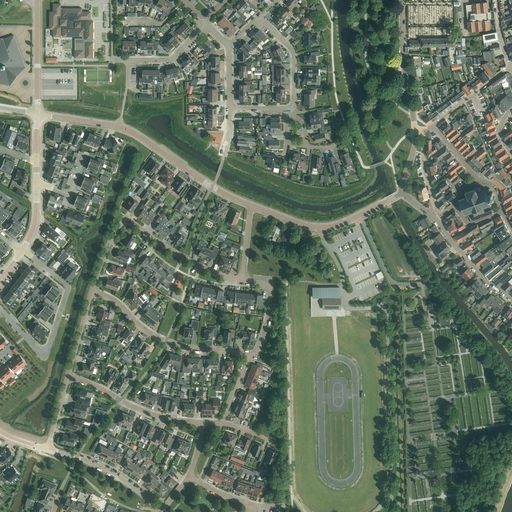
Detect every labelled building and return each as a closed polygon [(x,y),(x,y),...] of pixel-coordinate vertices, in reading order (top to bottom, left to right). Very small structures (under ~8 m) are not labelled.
[(154,0),(152,8),(159,12),(165,0),(164,0),(158,0),(157,2),(154,0)] [(167,9),(170,3),(165,0),(159,12),(160,10),(163,11),(162,13),(167,16),(170,10),(167,9)] [(252,3),(251,4),(249,2),(247,3),(244,0),(240,0),(238,2),(245,9),(249,5),(254,10),(257,8),(252,3)] [(288,0),(289,0),(286,3),(292,9),(296,4),(295,3),(298,0),(288,0)] [(246,10),(245,9),(238,2),(234,6),(235,6),(240,11),(239,12),(241,14),(240,15),(244,20),(247,18),(243,14),(246,10)] [(488,12),(488,9),(487,2),(473,3),(473,4),(466,5),(468,31),(490,29),(489,19),(494,19),(494,11),(488,12)] [(82,36),(82,38),(75,38),(75,42),(75,52),(75,57),(93,57),(93,52),(93,39),(93,21),(88,21),(88,19),(90,19),(90,12),(86,12),(82,12),(82,8),(67,8),(65,8),(60,8),(60,4),(59,4),(58,4),(53,4),(53,12),(49,12),(49,16),(49,29),(53,29),(53,37),(60,37),(60,35),(62,35),(62,36),(75,36),(82,36)] [(452,5),(430,7),(431,9),(424,11),(427,11),(427,13),(426,13),(428,15),(425,15),(423,9),(425,6),(418,7),(418,10),(416,10),(416,13),(418,10),(418,13),(414,15),(414,20),(410,17),(411,25),(418,24),(416,23),(416,21),(418,21),(419,25),(438,24),(440,20),(439,19),(438,12),(446,12),(446,8),(452,5)] [(284,18),(287,15),(289,17),(293,13),(287,7),(285,9),(282,6),(277,11),(278,12),(284,18)] [(229,17),(235,11),(233,10),(231,12),(228,9),(224,13),(229,17)] [(179,12),(175,16),(180,21),(184,18),(179,12)] [(284,18),(278,12),(274,17),(277,20),(275,22),(281,28),(285,24),(282,22),(285,19),(284,18)] [(222,26),(228,20),(225,18),(227,16),(223,13),(217,18),(219,20),(217,22),(222,26)] [(236,13),(230,18),(233,22),(239,16),(236,13)] [(511,14),(506,17),(502,19),(501,19),(501,22),(502,25),(506,23),(505,21),(508,20),(509,19),(511,17),(511,14)] [(300,23),(304,27),(311,19),(307,16),(300,23)] [(189,26),(191,24),(186,19),(182,22),(183,24),(181,26),(187,32),(191,28),(189,26)] [(226,30),(232,24),(233,23),(232,21),(230,23),(228,20),(222,26),(226,30)] [(232,24),(226,30),(230,35),(233,32),(235,34),(240,29),(236,25),(234,27),(232,24)] [(187,32),(181,26),(178,29),(174,25),(171,29),(171,30),(179,37),(181,35),(183,37),(187,32)] [(140,49),(146,49),(146,41),(143,41),(143,39),(142,39),(142,27),(137,27),(138,39),(137,39),(137,45),(140,45),(140,49)] [(409,28),(409,37),(418,37),(419,28),(409,28)] [(255,33),(260,39),(261,40),(262,41),(264,42),(268,38),(264,33),(263,34),(259,29),(255,33)] [(168,39),(174,45),(178,41),(177,39),(179,37),(171,30),(168,33),(171,36),(168,39)] [(304,44),(312,44),(312,42),(316,42),(316,35),(312,35),(312,33),(306,33),(306,31),(298,31),(292,37),(295,39),(298,36),(304,36),(304,44)] [(484,43),(491,42),(498,40),(496,32),(483,34),(484,43)] [(251,42),(256,47),(262,41),(261,40),(260,39),(255,33),(254,33),(250,37),(254,40),(251,42)] [(0,83),(10,85),(11,76),(16,70),(25,67),(13,35),(2,39),(0,38),(0,83)] [(152,45),(155,45),(155,41),(155,36),(152,36),(152,38),(146,38),(146,41),(146,49),(152,49),(152,45)] [(135,45),(137,45),(137,39),(135,39),(135,37),(129,37),(129,41),(129,49),(135,49),(135,45)] [(166,37),(159,43),(166,49),(168,47),(170,49),(174,45),(168,39),(166,37)] [(431,46),(431,38),(418,38),(418,40),(409,40),(409,47),(421,47),(430,46),(431,46)] [(439,38),(431,38),(431,46),(438,46),(438,51),(436,51),(436,55),(439,55),(439,51),(439,46),(439,38)] [(447,38),(439,38),(439,46),(443,46),(443,47),(446,47),(446,46),(447,46),(447,38)] [(456,46),(458,45),(462,45),(462,38),(447,38),(447,46),(456,46)] [(129,49),(129,41),(125,41),(125,39),(120,39),(120,45),(122,45),(122,49),(129,49)] [(204,50),(205,49),(211,42),(208,39),(204,43),(203,41),(198,46),(200,49),(202,48),(204,50)] [(252,51),(256,47),(251,42),(249,45),(246,41),(242,45),(248,52),(250,49),(252,51)] [(205,49),(207,51),(205,53),(208,55),(215,52),(216,52),(214,49),(214,48),(215,46),(211,42),(205,49)] [(249,52),(248,52),(242,45),(238,49),(242,53),(240,55),(240,57),(240,61),(246,61),(246,57),(246,58),(250,54),(249,52)] [(457,64),(461,63),(460,58),(466,58),(466,57),(465,45),(462,45),(458,45),(458,51),(457,51),(457,55),(456,55),(457,64)] [(272,58),(275,56),(282,52),(280,47),(275,50),(273,46),(267,50),(272,58)] [(485,63),(489,62),(490,61),(495,59),(494,50),(491,50),(489,50),(483,52),(485,63)] [(315,56),(320,55),(319,51),(311,53),(311,56),(304,56),(304,64),(315,64),(315,56)] [(215,52),(208,55),(208,58),(211,58),(211,61),(219,61),(219,56),(217,56),(217,55),(216,52),(215,52)] [(285,56),(282,52),(275,56),(276,58),(273,60),(273,63),(281,63),(280,59),(285,56)] [(192,59),(188,56),(185,59),(191,66),(193,63),(195,66),(199,62),(194,57),(192,59)] [(191,66),(185,59),(181,63),(185,67),(183,69),(187,74),(191,70),(189,68),(191,66)] [(208,70),(214,70),(214,67),(219,67),(219,61),(211,61),(208,61),(208,70)] [(239,65),(239,71),(247,71),(251,71),(251,68),(251,62),(244,62),(244,65),(239,65)] [(489,62),(485,63),(482,64),(492,77),(497,73),(489,62)] [(451,65),(452,70),(453,73),(455,73),(454,70),(462,68),(461,63),(451,65)] [(272,75),(285,75),(285,68),(281,68),(281,65),(271,65),(271,71),(276,71),(276,75),(272,75)] [(177,67),(171,68),(173,77),(174,81),(178,80),(178,79),(183,78),(181,72),(179,73),(177,67)] [(154,70),(153,82),(153,85),(160,85),(160,86),(159,86),(159,91),(162,91),(162,83),(163,83),(163,72),(159,72),(159,70),(159,68),(154,68),(154,70)] [(170,78),(173,77),(171,68),(165,70),(166,72),(163,72),(166,82),(171,81),(170,78)] [(316,82),(316,75),(320,75),(320,69),(306,69),(306,74),(304,74),(304,82),(316,82)] [(148,79),(148,70),(142,70),(142,76),(139,76),(139,82),(144,82),(144,79),(148,79)] [(214,70),(208,70),(208,75),(211,75),(211,78),(219,78),(219,72),(214,72),(214,70)] [(239,71),(239,76),(244,76),(244,80),(251,80),(251,74),(251,71),(247,71),(239,71)] [(480,78),(483,83),(490,78),(484,71),(481,74),(479,71),(476,73),(477,74),(480,78)] [(480,78),(477,74),(474,76),(472,73),(469,74),(470,75),(479,87),(483,83),(480,78)] [(511,91),(511,90),(510,87),(509,84),(507,78),(506,75),(505,74),(500,78),(503,85),(504,87),(506,90),(505,90),(506,92),(508,95),(507,95),(504,97),(501,100),(508,108),(511,104),(511,91)] [(279,81),(285,81),(285,75),(272,75),(272,85),(279,85),(279,81)] [(474,90),(479,87),(470,75),(468,77),(470,80),(468,81),(469,82),(471,85),(470,85),(474,90)] [(219,78),(211,78),(211,80),(208,80),(208,86),(210,86),(214,86),(214,83),(219,83),(219,78)] [(494,94),(498,91),(497,90),(503,85),(500,78),(488,87),(491,94),(493,93),(494,94)] [(239,89),(254,89),(254,84),(251,84),(251,81),(244,81),(244,84),(239,84),(239,89)] [(474,90),(470,85),(471,85),(469,82),(462,87),(467,95),(474,90)] [(458,88),(460,86),(458,83),(456,84),(457,86),(455,87),(456,89),(455,89),(457,91),(463,99),(467,96),(463,90),(461,92),(458,88)] [(208,95),(216,95),(216,89),(210,89),(210,86),(208,86),(203,86),(203,91),(205,91),(205,95),(206,95),(208,95)] [(276,95),(285,95),(285,88),(279,88),(279,86),(272,86),(272,92),(276,92),(276,95)] [(313,94),(315,94),(315,89),(307,89),(307,93),(305,93),(305,102),(304,102),(304,107),(313,107),(313,94)] [(453,94),(459,102),(463,99),(457,91),(455,93),(453,91),(451,92),(452,92),(453,94)] [(450,94),(451,96),(453,98),(451,100),(455,105),(459,102),(453,94),(452,92),(450,94)] [(216,95),(208,95),(208,98),(203,98),(203,104),(210,104),(210,101),(216,101),(216,95)] [(247,95),(239,95),(239,101),(244,101),(244,104),(251,104),(251,98),(247,98),(247,95)] [(285,95),(276,95),(276,99),(272,99),(272,103),(278,103),(278,101),(285,101),(285,95)] [(499,109),(499,108),(498,107),(497,105),(497,104),(492,95),(491,95),(492,99),(491,100),(495,106),(491,108),(496,118),(504,114),(500,109),(499,109)] [(445,112),(450,109),(446,103),(444,101),(442,102),(441,100),(440,98),(437,98),(438,102),(440,104),(445,112)] [(446,103),(450,109),(454,105),(450,100),(448,101),(445,98),(443,100),(444,101),(446,103)] [(499,108),(499,109),(500,108),(504,112),(508,108),(501,100),(500,100),(501,101),(497,104),(497,105),(498,107),(499,108)] [(442,115),(445,112),(440,104),(438,102),(436,103),(439,107),(437,108),(442,115)] [(204,114),(208,114),(216,114),(216,108),(211,108),(211,105),(204,105),(204,114)] [(425,112),(425,111),(424,110),(421,105),(417,109),(420,113),(421,112),(423,115),(424,114),(425,114),(427,117),(424,119),(428,124),(433,121),(425,112)] [(433,107),(430,109),(433,113),(437,118),(441,115),(437,110),(435,111),(433,109),(434,109),(433,107)] [(433,113),(430,109),(428,111),(427,109),(425,111),(425,112),(433,121),(437,118),(433,113)] [(309,115),(310,121),(319,120),(323,119),(322,115),(322,111),(315,112),(316,114),(309,115)] [(469,115),(469,114),(464,117),(464,118),(466,121),(468,125),(469,126),(474,123),(473,122),(471,119),(469,115)] [(270,124),(279,124),(279,118),(273,118),(269,115),(265,115),(265,118),(267,119),(270,120),(270,124)] [(466,121),(464,118),(464,117),(461,118),(457,120),(460,125),(464,123),(466,126),(468,125),(466,121)] [(245,132),(245,129),(249,129),(252,129),(252,118),(246,118),(246,122),(239,122),(239,129),(240,129),(240,132),(245,132)] [(319,120),(310,121),(311,128),(315,127),(318,127),(318,128),(324,127),(324,126),(324,123),(323,119),(319,120)] [(444,133),(451,127),(445,119),(439,124),(439,127),(444,133)] [(211,126),(216,126),(216,120),(208,120),(208,123),(204,123),(204,129),(211,129),(211,126)] [(444,133),(448,137),(452,133),(457,129),(461,126),(457,121),(452,124),(453,125),(451,127),(444,133)] [(488,123),(488,122),(487,122),(483,124),(483,125),(485,125),(488,130),(496,126),(493,121),(488,123)] [(279,124),(270,124),(270,128),(263,128),(263,132),(258,132),(258,135),(264,135),(269,135),(269,132),(273,132),(273,131),(279,131),(279,124)] [(18,134),(22,136),(23,133),(25,134),(28,128),(21,125),(18,134)] [(56,127),(51,126),(51,129),(50,129),(50,130),(51,130),(50,132),(49,138),(56,139),(56,141),(60,142),(61,134),(59,134),(60,127),(56,127),(56,126),(56,127)] [(495,133),(498,132),(496,126),(488,130),(481,133),(482,136),(489,133),(490,134),(491,135),(491,136),(496,134),(495,133)] [(452,133),(456,138),(462,132),(467,129),(466,127),(462,130),(461,129),(460,130),(459,132),(457,129),(452,133)] [(506,141),(509,139),(508,138),(511,135),(511,129),(511,128),(507,131),(507,132),(502,136),(506,141)] [(14,140),(17,132),(7,129),(6,133),(7,133),(5,136),(2,142),(2,143),(5,144),(8,145),(11,146),(12,143),(14,140)] [(324,133),(328,133),(327,129),(319,131),(320,134),(314,135),(315,142),(325,140),(324,133)] [(68,141),(71,142),(75,133),(70,131),(67,137),(64,136),(62,142),(67,144),(68,141)] [(75,133),(71,142),(70,145),(75,147),(78,149),(81,142),(78,141),(80,135),(75,133)] [(86,139),(84,144),(89,146),(97,149),(99,143),(100,143),(103,136),(95,133),(94,135),(89,133),(87,138),(87,139),(86,139)] [(456,138),(452,133),(448,137),(451,141),(456,138)] [(490,143),(498,138),(496,134),(491,136),(491,135),(486,138),(487,140),(489,144),(490,143)] [(269,148),(278,148),(278,140),(274,140),(274,138),(272,138),(272,135),(269,135),(264,135),(264,139),(266,139),(266,144),(269,144),(269,148)] [(249,146),(249,143),(252,143),(253,137),(243,136),(242,140),(237,139),(237,145),(249,146)] [(468,136),(464,139),(464,140),(456,147),(460,151),(467,144),(470,142),(467,139),(468,137),(469,136),(468,136)] [(26,142),(28,139),(21,137),(20,139),(17,138),(16,141),(17,141),(15,147),(26,151),(29,143),(26,142)] [(114,138),(111,140),(106,138),(103,146),(108,148),(109,152),(117,151),(117,147),(120,145),(114,138)] [(456,147),(461,142),(457,138),(452,142),(456,147)] [(493,150),(502,143),(501,142),(500,141),(499,139),(498,138),(490,143),(491,145),(492,146),(487,148),(489,152),(493,150)] [(493,150),(496,155),(505,149),(502,143),(493,150)] [(467,144),(460,151),(463,154),(467,158),(476,150),(473,145),(471,147),(470,146),(469,146),(467,144)] [(249,146),(237,145),(239,146),(239,151),(243,152),(244,153),(243,154),(251,155),(252,150),(248,150),(249,146)] [(435,146),(427,151),(430,156),(438,150),(435,146)] [(444,156),(450,151),(446,146),(440,151),(442,154),(444,156)] [(51,157),(62,161),(64,155),(64,156),(66,152),(60,150),(56,149),(55,151),(54,151),(51,157)] [(478,171),(484,165),(478,160),(487,153),(484,149),(474,156),(469,161),(478,171)] [(505,149),(496,155),(492,158),(493,160),(497,157),(500,162),(510,155),(505,149)] [(266,161),(268,161),(267,166),(274,167),(275,162),(276,163),(277,156),(270,155),(270,151),(263,150),(262,155),(267,156),(266,161)] [(444,156),(442,154),(440,151),(433,155),(437,161),(438,161),(443,157),(444,156)] [(437,161),(437,164),(441,164),(440,163),(444,160),(446,162),(447,162),(448,163),(455,157),(450,151),(444,156),(443,157),(438,161),(437,161)] [(294,164),(298,165),(298,164),(298,163),(299,155),(300,155),(300,153),(293,152),(293,157),(290,156),(288,165),(294,166),(294,164)] [(344,167),(351,165),(347,152),(340,155),(344,166),(341,167),(343,173),(346,172),(344,167)] [(307,169),(308,161),(305,160),(306,156),(300,155),(299,155),(298,163),(298,164),(302,165),(301,168),(307,169)] [(510,155),(500,162),(502,164),(504,163),(511,158),(510,155)] [(340,170),(338,162),(335,163),(334,156),(327,158),(331,174),(338,173),(337,171),(340,170)] [(0,170),(5,172),(10,160),(9,160),(9,158),(6,157),(5,158),(4,158),(2,164),(0,163),(0,170)] [(49,162),(51,163),(60,166),(62,161),(51,157),(49,162)] [(88,163),(101,168),(104,160),(98,157),(97,160),(90,158),(88,163)] [(313,157),(312,167),(312,171),(317,171),(317,170),(322,171),(323,164),(320,164),(321,158),(313,157)] [(455,157),(448,163),(445,165),(449,169),(459,161),(455,157)] [(153,180),(157,174),(154,172),(160,164),(153,159),(148,165),(145,169),(150,173),(148,176),(153,180)] [(12,168),(15,162),(10,160),(5,172),(13,175),(15,170),(12,168)] [(437,165),(437,164),(437,161),(430,163),(430,166),(427,167),(428,175),(436,173),(435,165),(437,165)] [(456,171),(462,165),(459,161),(449,169),(448,171),(449,173),(446,176),(448,178),(455,171),(456,171)] [(51,163),(49,168),(58,172),(60,173),(62,167),(60,166),(51,163)] [(101,168),(88,163),(86,168),(93,171),(92,174),(98,176),(101,168)] [(483,174),(493,164),(492,163),(489,166),(488,165),(485,167),(480,171),(483,174)] [(493,164),(483,174),(490,180),(491,179),(497,172),(497,171),(496,172),(492,169),(494,167),(493,164)] [(459,174),(465,169),(462,165),(456,171),(459,174)] [(168,186),(173,179),(170,177),(173,173),(166,167),(161,175),(164,177),(160,181),(168,186)] [(57,175),(58,172),(49,168),(47,174),(49,175),(57,178),(58,175),(57,175)] [(465,169),(459,174),(462,177),(468,172),(465,169)] [(495,183),(500,180),(506,176),(501,169),(497,172),(491,179),(495,183)] [(23,172),(18,170),(17,170),(14,178),(18,179),(17,183),(24,185),(26,180),(27,180),(28,177),(27,176),(28,173),(28,171),(25,170),(24,171),(23,172)] [(451,181),(458,175),(455,171),(448,178),(451,181)] [(57,178),(49,175),(47,180),(55,183),(57,180),(59,181),(60,179),(57,178)] [(458,175),(451,181),(454,185),(461,178),(458,175)] [(82,182),(95,187),(98,178),(92,176),(91,179),(84,176),(82,182)] [(182,187),(186,182),(180,177),(176,183),(176,182),(173,186),(177,189),(175,192),(181,196),(185,189),(182,187)] [(500,180),(495,183),(501,189),(507,185),(508,185),(508,184),(509,184),(506,181),(503,183),(500,180)] [(444,190),(447,188),(449,187),(448,186),(449,185),(446,181),(440,185),(444,190)] [(95,187),(82,182),(80,187),(87,190),(85,192),(91,195),(95,187)] [(501,193),(509,189),(507,185),(501,189),(501,193)] [(140,189),(137,193),(140,195),(139,196),(144,200),(149,192),(145,189),(141,186),(139,189),(140,189)] [(187,196),(186,198),(186,200),(188,202),(189,202),(194,206),(197,207),(201,200),(197,198),(201,191),(194,186),(187,196)] [(458,206),(460,210),(460,211),(463,210),(463,211),(463,212),(464,212),(465,214),(464,215),(465,215),(465,216),(466,215),(467,219),(469,218),(471,223),(477,221),(487,217),(489,216),(494,214),(492,209),(487,211),(485,212),(485,211),(484,208),(483,208),(487,206),(487,207),(488,207),(488,206),(491,205),(492,205),(491,204),(492,204),(492,203),(491,204),(490,200),(488,193),(491,192),(490,188),(486,189),(485,188),(484,189),(485,189),(482,190),(480,186),(477,188),(476,187),(475,187),(474,187),(475,188),(471,189),(471,188),(469,189),(469,190),(466,191),(466,190),(465,190),(465,191),(464,191),(465,192),(466,192),(467,196),(464,197),(463,197),(463,198),(460,199),(459,198),(459,199),(458,199),(459,200),(460,202),(459,202),(459,203),(460,203),(461,204),(458,206)] [(428,208),(432,207),(430,200),(429,200),(428,198),(429,198),(426,187),(418,189),(420,195),(419,195),(421,200),(423,200),(424,204),(427,203),(428,208)] [(436,196),(443,191),(440,187),(433,192),(436,196)] [(22,197),(25,193),(17,188),(15,193),(22,197)] [(511,192),(510,188),(509,189),(501,193),(502,198),(511,192)] [(443,191),(436,196),(438,201),(445,196),(443,191)] [(511,191),(511,192),(502,198),(504,204),(511,198),(511,191)] [(445,198),(442,200),(445,203),(447,200),(449,203),(456,196),(452,192),(445,198)] [(13,198),(5,193),(3,196),(11,202),(13,198)] [(75,200),(85,204),(87,199),(90,200),(91,196),(85,194),(84,197),(77,194),(75,200)] [(49,198),(49,199),(48,202),(47,205),(56,209),(57,205),(60,206),(63,200),(59,198),(59,197),(55,195),(54,197),(50,195),(49,198)] [(131,212),(139,202),(132,197),(124,207),(131,212)] [(85,204),(75,200),(73,205),(80,208),(78,210),(84,213),(88,205),(85,204)] [(447,205),(445,203),(442,200),(438,204),(440,210),(447,205)] [(211,212),(223,218),(227,209),(224,208),(225,205),(216,201),(211,212)] [(142,221),(149,212),(145,210),(147,207),(144,206),(141,211),(137,217),(142,221)] [(12,215),(5,209),(0,215),(0,221),(1,223),(6,217),(8,219),(12,215)] [(237,234),(239,229),(234,227),(235,224),(240,212),(233,209),(227,221),(232,223),(231,226),(229,231),(237,234)] [(65,221),(66,219),(70,221),(71,220),(80,224),(83,216),(85,217),(85,216),(77,213),(76,214),(77,214),(76,215),(74,214),(75,213),(75,214),(75,213),(69,211),(68,211),(69,211),(67,217),(62,216),(62,215),(59,222),(64,225),(66,221),(65,221)] [(454,223),(460,219),(460,218),(455,211),(444,219),(447,224),(452,220),(454,223)] [(153,220),(156,214),(154,213),(152,215),(149,212),(142,221),(148,225),(152,219),(153,220)] [(160,215),(159,215),(155,221),(158,223),(154,229),(160,233),(166,225),(169,220),(165,217),(164,218),(160,215)] [(424,217),(419,220),(420,220),(421,222),(422,225),(430,220),(427,216),(425,218),(424,217)] [(493,224),(494,226),(503,220),(500,216),(494,219),(496,222),(493,224)] [(11,232),(20,222),(13,217),(9,221),(11,223),(7,229),(11,232)] [(460,219),(454,223),(457,226),(456,226),(459,231),(466,227),(461,219),(460,219)] [(430,220),(422,225),(424,228),(432,224),(430,220)] [(452,220),(447,224),(446,225),(449,231),(450,233),(455,229),(457,232),(459,231),(456,226),(457,226),(454,223),(452,220)] [(495,232),(506,224),(503,220),(494,226),(492,228),(495,232)] [(492,228),(494,226),(492,221),(485,224),(488,230),(492,228)] [(26,227),(20,222),(11,232),(15,236),(20,230),(23,233),(26,227)] [(166,225),(160,233),(165,237),(169,231),(172,234),(177,228),(172,224),(170,228),(166,225)] [(470,228),(473,233),(474,235),(479,232),(477,229),(479,228),(477,224),(473,226),(470,228)] [(485,232),(488,230),(485,224),(480,227),(483,233),(485,232)] [(498,243),(511,233),(510,233),(505,225),(506,225),(506,224),(495,232),(496,231),(499,237),(496,239),(498,243)] [(179,226),(171,237),(173,239),(173,240),(179,245),(182,242),(184,243),(187,240),(186,239),(188,236),(180,230),(182,228),(179,226)] [(272,241),(275,242),(280,228),(274,226),(270,236),(273,237),(272,241)] [(49,227),(44,233),(54,241),(57,237),(61,240),(65,235),(57,227),(54,230),(49,227)] [(288,242),(292,230),(285,228),(281,239),(288,242)] [(464,232),(467,237),(470,235),(473,233),(470,228),(464,232)] [(437,244),(445,239),(440,232),(433,238),(437,244)] [(463,240),(467,237),(464,232),(459,234),(463,240)] [(503,256),(500,252),(504,250),(506,248),(506,247),(511,243),(511,235),(511,233),(498,243),(499,243),(485,254),(487,258),(482,262),(485,266),(482,269),(484,271),(492,265),(494,267),(499,263),(497,261),(503,256)] [(124,239),(122,243),(130,248),(130,247),(133,249),(136,244),(133,242),(136,238),(129,234),(125,239),(124,239)] [(463,240),(459,234),(454,238),(458,243),(463,240)] [(199,252),(197,256),(203,258),(207,250),(208,248),(204,246),(206,242),(200,240),(195,250),(199,252)] [(472,241),(462,248),(464,251),(474,245),(472,241)] [(445,252),(450,248),(445,242),(435,250),(438,254),(437,255),(441,260),(448,255),(445,252)] [(39,247),(49,255),(55,249),(50,244),(48,247),(43,243),(42,244),(41,243),(39,246),(40,246),(39,247)] [(0,257),(1,258),(8,249),(4,245),(0,249),(0,257)] [(207,250),(203,258),(209,261),(213,254),(216,256),(219,249),(214,246),(212,250),(211,250),(208,248),(207,250)] [(44,262),(49,255),(39,247),(36,251),(41,256),(39,258),(44,262)] [(140,257),(144,250),(140,248),(136,255),(140,257)] [(119,250),(115,257),(126,262),(129,256),(131,258),(134,253),(127,249),(125,253),(119,250)] [(220,259),(218,265),(224,267),(228,258),(225,257),(225,256),(224,255),(225,252),(221,251),(218,259),(220,259)] [(472,257),(475,261),(483,256),(483,255),(480,251),(472,257)] [(64,252),(57,260),(61,264),(68,256),(64,252)] [(510,263),(511,261),(511,252),(510,254),(510,255),(509,256),(504,260),(502,261),(499,264),(485,275),(490,281),(510,263)] [(487,258),(485,254),(483,255),(483,256),(475,261),(474,262),(477,266),(482,262),(487,258)] [(142,265),(145,267),(152,258),(150,258),(149,259),(146,256),(146,257),(144,255),(141,259),(140,258),(137,265),(140,268),(142,265)] [(228,258),(224,267),(226,268),(227,269),(228,270),(229,269),(230,270),(232,264),(235,265),(237,259),(233,257),(232,260),(228,258)] [(153,259),(152,258),(145,267),(147,269),(145,271),(147,273),(155,263),(152,261),(153,259)] [(64,265),(60,270),(65,274),(64,276),(70,281),(75,275),(73,273),(78,267),(73,263),(70,266),(67,264),(65,266),(64,265)] [(149,274),(151,272),(153,274),(160,265),(159,264),(158,266),(155,263),(147,273),(149,274)] [(483,272),(485,275),(499,264),(499,263),(494,267),(492,265),(484,271),(483,272)] [(464,276),(471,271),(471,270),(470,269),(469,269),(468,268),(468,266),(466,264),(461,268),(462,270),(460,271),(462,273),(460,275),(463,278),(464,276)] [(35,275),(39,270),(34,266),(32,269),(28,265),(24,270),(31,276),(33,273),(35,275)] [(124,269),(112,265),(110,273),(122,277),(124,269)] [(156,280),(163,270),(160,268),(161,266),(160,265),(153,274),(156,276),(154,278),(156,280)] [(21,275),(28,281),(31,284),(33,281),(29,278),(31,276),(24,270),(20,275),(21,275)] [(167,273),(163,270),(156,280),(157,281),(159,279),(162,281),(169,272),(168,271),(167,273)] [(471,271),(464,276),(467,279),(474,274),(473,273),(473,272),(472,271),(471,271)] [(163,285),(167,289),(171,284),(169,282),(172,277),(169,274),(170,273),(169,272),(162,281),(165,283),(163,285)] [(21,275),(18,279),(27,287),(28,285),(26,283),(28,281),(21,275)] [(499,280),(502,283),(503,284),(508,279),(505,275),(499,280)] [(132,303),(138,297),(136,295),(138,291),(136,290),(137,287),(133,285),(136,278),(133,277),(129,287),(133,289),(132,293),(132,294),(128,298),(132,303)] [(105,286),(116,290),(118,285),(121,286),(123,280),(117,278),(115,282),(108,279),(105,286)] [(511,286),(511,278),(508,281),(509,282),(502,290),(506,293),(511,286)] [(28,288),(27,287),(18,279),(14,284),(20,289),(22,291),(24,288),(27,290),(28,288)] [(469,286),(467,288),(472,293),(474,292),(482,285),(477,279),(469,286)] [(46,288),(56,297),(60,292),(54,288),(56,285),(51,281),(47,286),(50,288),(48,290),(46,288)] [(10,288),(11,289),(19,296),(20,294),(23,291),(22,291),(20,289),(14,284),(10,288)] [(192,289),(191,296),(196,297),(197,294),(200,295),(202,286),(196,285),(195,290),(192,289)] [(474,292),(472,293),(477,298),(478,297),(482,293),(486,290),(482,285),(474,292)] [(207,287),(205,299),(204,301),(207,301),(208,296),(211,297),(213,288),(207,287)] [(314,287),(312,287),(312,297),(314,297),(322,297),(322,298),(322,308),(341,308),(341,307),(341,301),(341,298),(339,298),(339,296),(339,292),(339,289),(339,287),(314,287)] [(52,301),(56,297),(46,288),(40,295),(45,299),(47,297),(52,301)] [(7,293),(15,299),(17,297),(19,299),(21,297),(19,296),(11,289),(7,293)] [(218,289),(216,301),(225,303),(226,296),(223,295),(224,290),(218,289)] [(234,304),(234,301),(235,292),(229,291),(229,296),(226,296),(225,303),(234,304)] [(16,300),(15,299),(7,293),(3,298),(6,301),(4,303),(6,305),(9,309),(16,300)] [(141,294),(138,297),(132,303),(136,307),(141,303),(144,306),(149,301),(147,299),(146,300),(141,294)] [(257,294),(256,303),(259,304),(259,306),(264,307),(265,300),(262,300),(263,295),(257,294)] [(488,306),(495,298),(491,294),(488,297),(486,296),(484,298),(483,298),(479,303),(486,309),(488,306)] [(493,310),(500,302),(498,300),(498,298),(496,297),(495,298),(488,306),(493,310)] [(39,308),(49,316),(53,312),(47,308),(49,305),(44,301),(39,308)] [(147,319),(155,309),(151,305),(152,305),(149,302),(142,309),(145,312),(142,315),(147,319)] [(500,302),(493,310),(498,314),(505,305),(500,302)] [(45,321),(49,316),(39,308),(33,315),(38,319),(40,316),(45,321)] [(99,322),(109,325),(110,321),(108,320),(110,312),(104,311),(104,309),(99,308),(96,317),(100,318),(99,322)] [(20,314),(24,318),(29,312),(24,309),(20,314)] [(158,320),(162,315),(155,309),(147,319),(152,323),(156,318),(158,320)] [(439,317),(440,319),(440,325),(451,323),(450,315),(439,317)] [(493,323),(497,326),(501,321),(497,318),(493,323)] [(194,330),(197,331),(199,321),(192,320),(191,328),(185,327),(184,337),(185,338),(187,338),(187,337),(192,338),(192,332),(193,332),(194,330)] [(38,322),(30,331),(32,332),(32,333),(33,333),(33,334),(34,334),(34,335),(35,336),(36,337),(38,338),(38,339),(38,338),(39,339),(39,340),(40,340),(41,340),(46,334),(44,333),(47,330),(38,322)] [(102,335),(107,336),(109,327),(102,325),(101,329),(93,327),(91,333),(91,334),(91,335),(92,335),(92,336),(92,337),(93,337),(94,338),(101,339),(102,335)] [(204,335),(204,336),(203,338),(204,338),(204,339),(212,340),(212,333),(216,334),(216,326),(209,326),(209,330),(205,330),(204,335)] [(123,340),(124,340),(122,343),(126,347),(131,341),(128,339),(133,333),(133,332),(133,331),(132,330),(131,331),(128,328),(122,336),(124,339),(123,340)] [(225,331),(223,341),(230,341),(231,335),(234,336),(235,329),(229,329),(228,331),(225,331)] [(255,337),(256,334),(255,334),(254,334),(255,333),(247,331),(247,332),(241,331),(239,338),(245,339),(245,343),(253,345),(254,337),(255,337)] [(0,342),(3,346),(8,342),(0,332),(0,342)] [(133,348),(131,350),(132,352),(136,354),(135,355),(135,356),(145,342),(139,338),(137,341),(135,340),(131,345),(134,347),(133,348)] [(88,346),(86,353),(90,355),(89,357),(95,359),(96,356),(98,357),(100,350),(106,352),(107,348),(109,349),(110,347),(103,345),(102,348),(100,347),(101,344),(94,342),(92,347),(88,346)] [(143,356),(144,355),(147,358),(151,352),(147,350),(150,346),(144,343),(145,342),(135,356),(140,359),(141,358),(143,356)] [(169,362),(173,363),(173,365),(175,355),(169,353),(168,359),(167,359),(162,367),(165,369),(169,362)] [(14,360),(21,368),(25,364),(27,367),(30,365),(27,362),(26,363),(20,355),(14,360)] [(179,371),(181,363),(180,362),(182,356),(175,355),(173,365),(176,366),(175,370),(179,371)] [(183,363),(182,372),(184,372),(189,372),(189,370),(193,370),(193,367),(193,358),(187,358),(187,363),(183,363)] [(193,367),(193,370),(192,372),(202,372),(202,364),(199,363),(199,358),(193,358),(193,367)] [(81,371),(92,374),(94,367),(93,366),(95,361),(88,359),(86,365),(83,364),(81,371)] [(16,372),(21,368),(14,360),(8,365),(15,372),(16,372)] [(227,371),(231,371),(232,369),(233,369),(233,365),(232,364),(232,361),(225,360),(225,366),(222,366),(221,373),(227,374),(227,371)] [(261,371),(263,364),(257,362),(256,365),(253,364),(251,369),(263,374),(264,372),(261,371)] [(7,365),(2,370),(8,378),(14,373),(7,365)] [(152,375),(157,377),(164,379),(165,376),(158,373),(161,368),(159,366),(155,372),(154,371),(152,375)] [(108,372),(104,380),(109,383),(111,379),(114,381),(119,372),(114,369),(111,368),(108,372)] [(249,374),(252,376),(258,378),(259,374),(262,376),(263,374),(251,369),(249,374)] [(8,378),(2,370),(0,371),(0,379),(3,382),(8,378)] [(252,376),(249,374),(247,380),(259,385),(259,383),(256,382),(258,378),(252,376)] [(121,376),(115,387),(122,390),(128,380),(121,376)] [(257,390),(253,389),(255,385),(258,386),(259,385),(247,380),(244,385),(250,387),(248,390),(255,393),(257,390)] [(144,395),(142,400),(147,402),(152,391),(143,388),(141,394),(144,395)] [(76,389),(74,395),(78,397),(76,402),(88,405),(91,397),(90,397),(91,393),(87,391),(79,389),(79,390),(76,389)] [(240,396),(249,400),(250,397),(253,398),(255,393),(248,390),(247,393),(242,391),(240,396)] [(155,400),(158,401),(160,394),(152,391),(147,402),(153,405),(155,400)] [(162,407),(167,409),(169,400),(170,397),(164,395),(162,407)] [(169,400),(167,409),(173,410),(175,404),(179,405),(180,398),(180,397),(176,396),(176,398),(173,397),(170,397),(169,400)] [(238,402),(249,406),(250,404),(248,403),(249,400),(240,396),(238,402)] [(220,405),(220,399),(213,399),(213,403),(208,403),(208,413),(214,413),(214,406),(216,406),(216,405),(220,405)] [(238,402),(236,407),(244,411),(246,408),(248,409),(249,406),(238,402)] [(69,409),(69,411),(69,412),(69,413),(79,416),(83,417),(84,413),(85,413),(87,406),(75,403),(74,407),(71,406),(70,408),(69,409)] [(108,411),(110,406),(102,403),(100,409),(108,411)] [(243,420),(246,415),(243,414),(244,411),(236,407),(234,413),(239,415),(238,418),(243,420)] [(108,427),(114,430),(116,425),(120,426),(122,422),(124,424),(128,415),(123,412),(120,418),(119,418),(116,423),(112,421),(108,427)] [(129,430),(132,424),(131,423),(134,417),(128,415),(124,424),(127,425),(127,426),(126,429),(129,430)] [(95,416),(93,423),(96,424),(101,417),(95,416)] [(65,427),(76,430),(77,427),(80,428),(82,421),(75,419),(74,422),(67,420),(65,427)] [(141,422),(138,420),(134,430),(142,434),(147,423),(142,421),(141,422)] [(151,438),(155,428),(152,427),(153,426),(147,423),(142,434),(141,437),(146,440),(148,437),(151,438)] [(85,427),(83,436),(87,437),(90,432),(92,429),(85,427)] [(155,431),(151,440),(158,443),(160,444),(162,440),(166,432),(160,429),(158,433),(155,431)] [(162,440),(160,444),(163,445),(170,448),(172,442),(169,440),(171,437),(172,434),(166,432),(162,440)] [(233,446),(237,436),(227,432),(223,442),(233,446)] [(70,436),(63,434),(61,442),(62,442),(62,443),(64,443),(68,444),(68,445),(72,446),(74,441),(76,441),(78,435),(71,433),(70,436)] [(172,448),(171,450),(175,452),(178,454),(184,439),(179,437),(179,438),(178,438),(176,443),(174,443),(172,448)] [(235,445),(234,449),(245,453),(246,449),(247,449),(250,440),(244,437),(242,441),(238,439),(235,445)] [(184,439),(178,454),(181,455),(182,452),(187,454),(189,449),(188,449),(190,443),(189,443),(190,442),(184,439)] [(98,448),(96,452),(101,455),(105,447),(106,445),(103,444),(98,441),(95,447),(98,448)] [(262,446),(255,443),(251,453),(258,456),(257,459),(260,460),(264,451),(260,450),(262,446)] [(106,457),(112,446),(109,445),(108,448),(105,447),(101,455),(106,457)] [(112,451),(114,447),(112,446),(106,457),(111,460),(116,450),(114,452),(112,451)] [(5,448),(0,452),(0,458),(4,463),(5,462),(6,463),(9,461),(8,460),(14,454),(9,449),(7,451),(5,448)] [(277,452),(269,449),(266,456),(264,461),(268,463),(268,461),(273,463),(277,452)] [(124,454),(116,450),(111,460),(116,462),(118,458),(121,459),(124,454)] [(124,461),(122,466),(126,469),(131,461),(130,461),(132,459),(127,456),(128,453),(126,452),(122,460),(124,461)] [(231,457),(230,460),(243,465),(244,461),(231,457)] [(135,460),(133,463),(131,461),(126,469),(131,472),(137,462),(135,460)] [(140,467),(138,466),(139,463),(137,462),(131,472),(136,475),(142,465),(140,467)] [(143,474),(146,475),(149,470),(142,465),(136,475),(140,478),(143,474)] [(209,477),(214,480),(218,472),(215,470),(216,467),(212,465),(209,471),(212,472),(209,477)] [(2,472),(0,474),(0,481),(2,480),(4,482),(7,479),(10,482),(10,481),(12,484),(18,479),(16,476),(19,474),(13,467),(5,475),(2,472)] [(148,477),(145,481),(149,485),(157,476),(149,470),(146,475),(148,477)] [(214,480),(219,482),(225,471),(223,470),(221,473),(218,472),(214,480)] [(225,485),(230,474),(225,471),(219,482),(221,483),(220,484),(224,486),(225,485)] [(234,473),(233,475),(230,474),(225,485),(224,486),(228,488),(229,487),(230,487),(236,474),(234,473)] [(161,479),(157,476),(149,485),(153,488),(161,479)] [(251,477),(250,481),(246,493),(252,495),(255,483),(252,482),(254,477),(251,477)] [(240,491),(241,491),(244,480),(239,478),(235,489),(236,490),(235,491),(240,492),(240,491)] [(161,479),(153,488),(157,492),(165,483),(161,479)] [(38,500),(47,503),(51,493),(52,493),(56,485),(43,480),(40,488),(43,489),(38,500)] [(246,493),(250,481),(248,481),(244,480),(241,491),(246,493)] [(165,491),(168,494),(172,489),(165,483),(157,492),(162,495),(165,491)] [(264,486),(255,483),(252,495),(253,495),(252,496),(256,497),(257,496),(259,493),(262,494),(264,486)] [(83,493),(84,489),(81,488),(77,500),(86,503),(89,495),(83,493)] [(64,507),(67,508),(66,510),(69,511),(71,511),(76,501),(70,499),(71,499),(67,497),(64,507)] [(81,511),(85,504),(82,503),(81,504),(76,501),(71,511),(81,511)] [(44,511),(42,511),(44,506),(37,503),(36,509),(35,509),(33,511),(44,511)]
